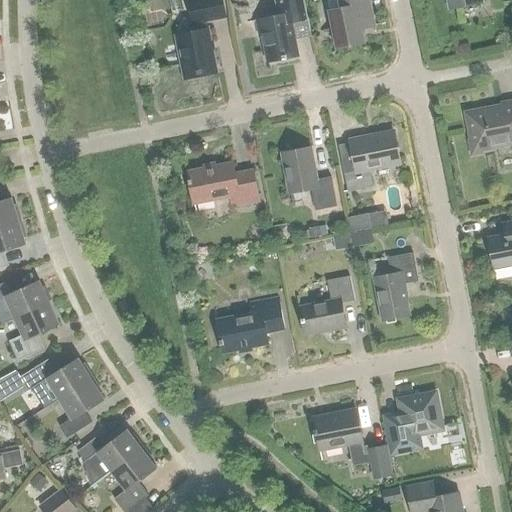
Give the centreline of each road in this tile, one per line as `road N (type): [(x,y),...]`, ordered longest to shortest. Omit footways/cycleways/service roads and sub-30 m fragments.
road 1 (residential): [(43,155),(415,81)]
road 2 (residential): [(173,425),(221,397),(468,351)]
road 3 (residential): [(173,425),(102,315),(43,155)]
road 4 (residential): [(468,351),(415,81)]
road 5 (residential): [(500,511),(468,351)]
road 6 (residential): [(43,155),(27,0)]
